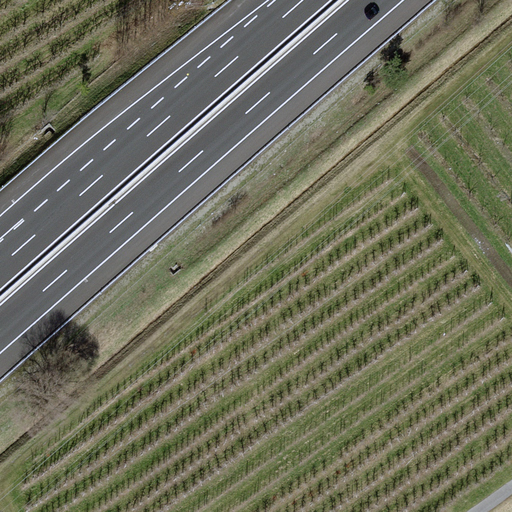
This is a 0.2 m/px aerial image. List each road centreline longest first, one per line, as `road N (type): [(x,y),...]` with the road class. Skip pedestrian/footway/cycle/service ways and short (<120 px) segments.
road 1 (motorway): [(0,330),(376,0)]
road 2 (motorway): [(301,0),(0,265)]
